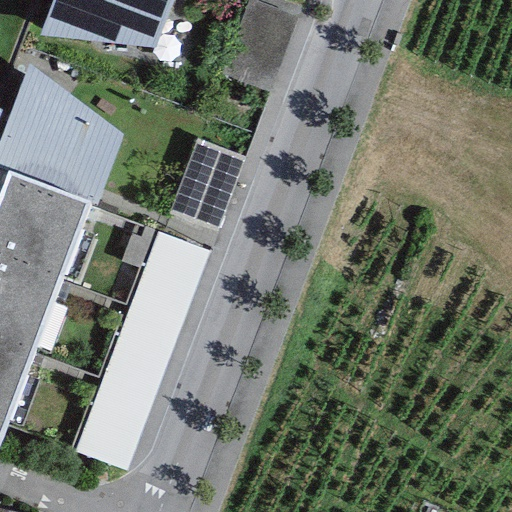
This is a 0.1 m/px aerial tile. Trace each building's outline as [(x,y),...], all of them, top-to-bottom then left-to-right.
[(171,0),(51,0),(40,30),(156,44),(171,0)] [(247,0),(221,73),(269,90),(297,14),(260,0),(247,0)] [(121,127),(29,57),(0,135),(0,162),(8,166),(88,195),(96,198),(121,127)] [(242,155),(194,137),(166,211),(214,230),(242,155)] [(0,429),(88,195),(8,166),(0,187),(0,429)] [(208,249),(159,231),(77,449),(124,467),(208,249)]
